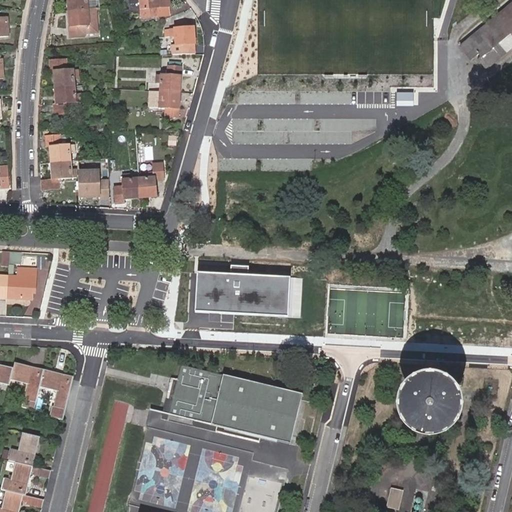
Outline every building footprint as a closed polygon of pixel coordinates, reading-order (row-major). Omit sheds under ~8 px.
[(96,10),(98,9),(97,0),(67,0),(69,12),(88,10),(96,10)] [(169,8),(168,0),(139,0),(141,18),(165,17),(165,8),(169,8)] [(511,17),(505,9),(494,18),(511,39),(511,17)] [(88,10),(69,12),(71,39),(85,38),(85,35),(98,34),(96,10),(88,10)] [(511,39),(494,18),(461,44),(473,59),(482,51),(484,54),(478,58),(489,70),(511,49),(511,39)] [(172,56),(195,56),(195,44),(193,28),(171,29),(171,37),(176,36),(177,45),(172,46),(172,56)] [(56,88),(75,87),(74,78),(78,77),(78,70),(67,71),(66,62),(50,63),(51,72),(55,72),(56,88)] [(158,92),(177,94),(178,69),(166,68),(165,76),(155,76),(154,83),(159,83),(158,92)] [(75,94),(75,87),(56,88),(57,104),(53,104),(54,115),(69,114),(69,103),(79,102),(79,94),(75,94)] [(400,91),(400,105),(417,105),(417,91),(400,91)] [(175,117),(177,94),(158,92),(157,101),(153,100),(152,108),(163,108),(163,117),(175,117)] [(51,164),(71,162),(70,153),(74,153),(74,147),(62,147),(61,137),(43,139),(44,149),(50,149),(51,164)] [(72,170),(71,162),(51,164),(52,180),(42,180),(42,191),(60,190),(60,179),(76,178),(76,169),(72,170)] [(139,178),(140,196),(155,195),(154,181),(163,180),(162,164),(153,165),(154,172),(146,173),(146,177),(139,178)] [(100,171),(78,172),(78,201),(109,200),(109,181),(100,181),(100,171)] [(125,198),(140,196),(139,178),(130,179),(130,174),(123,175),(124,184),(115,185),(116,201),(125,200),(125,198)] [(9,257),(1,256),(0,270),(8,270),(9,257)] [(46,261),(31,257),(29,266),(43,270),(46,261)] [(346,265),(184,257),(181,318),(342,327),(346,265)] [(8,280),(7,302),(31,303),(32,295),(35,295),(36,273),(17,272),(16,280),(8,280)] [(0,302),(7,303),(7,302),(8,280),(0,279),(0,302)] [(0,386),(8,388),(6,397),(18,400),(22,385),(39,389),(56,394),(53,408),(51,408),(48,419),(61,421),(72,378),(43,371),(14,364),(13,370),(0,366),(0,386)] [(306,392),(182,364),(172,408),(295,437),(306,392)] [(445,382),(445,440),(500,440),(500,382),(445,382)] [(0,510),(0,511),(19,511),(21,503),(26,504),(25,506),(41,510),(43,501),(24,497),(30,474),(33,475),(33,477),(48,480),(50,472),(32,468),(39,437),(21,433),(17,451),(9,450),(7,462),(14,463),(10,481),(3,479),(0,489),(0,491),(5,493),(1,511),(0,510)] [(392,487),(388,506),(399,508),(403,490),(392,487)]
